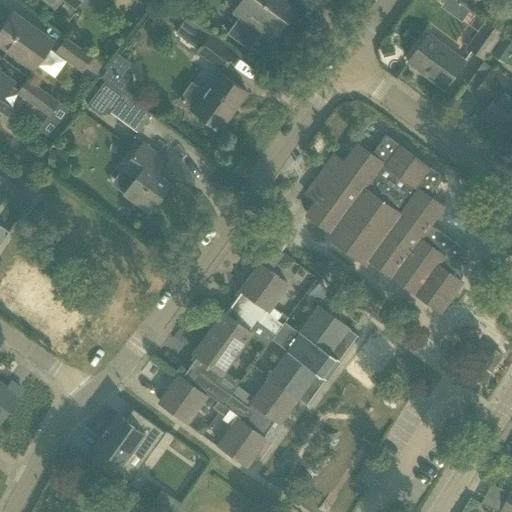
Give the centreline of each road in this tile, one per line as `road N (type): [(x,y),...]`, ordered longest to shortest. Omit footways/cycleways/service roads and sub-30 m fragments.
road 1 (residential): [(81,400),(137,345),(347,65)]
road 2 (residential): [(511,184),(347,65)]
road 3 (residential): [(438,511),(511,397)]
